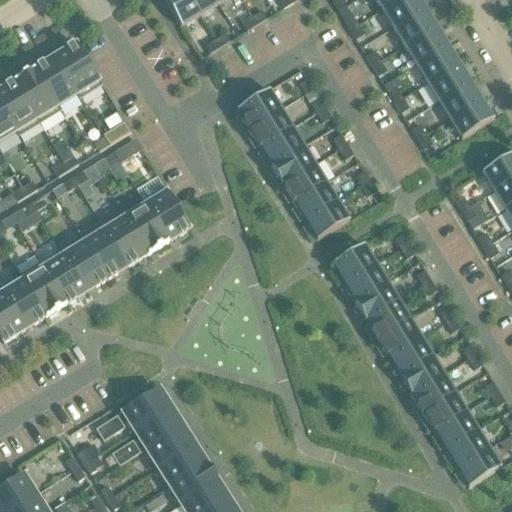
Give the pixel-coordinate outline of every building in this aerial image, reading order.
[(200,19),(188,0),(161,0),(180,31),(200,19)] [(218,8),(213,0),(188,0),(200,19),(218,8)] [(289,0),(283,0),(278,4),(283,12),(293,6),(289,0)] [(340,0),(338,0),(331,4),(338,15),(346,10),(340,0)] [(403,0),(373,0),(381,13),(403,0)] [(425,12),(417,0),(403,0),(381,13),(393,32),(425,12)] [(436,30),(425,12),(393,32),(404,50),(436,30)] [(266,22),(261,13),(251,20),(256,28),(266,22)] [(358,28),(352,18),(343,23),(349,33),(358,28)] [(251,20),(241,26),(246,35),(256,29),(251,20)] [(364,38),(358,28),(349,33),(356,43),(364,38)] [(448,49),(436,30),(404,50),(415,69),(448,49)] [(230,45),(224,36),(214,42),(219,51),(230,45)] [(219,51),(214,42),(204,49),(209,57),(219,51)] [(75,46),(54,60),(80,102),(101,89),(75,46)] [(459,67),(448,49),(415,69),(427,87),(459,67)] [(381,65),(374,54),(366,60),(372,70),(381,65)] [(54,60),(33,72),(59,115),(60,114),(57,110),(76,98),(79,102),(80,102),(54,60)] [(387,75),(381,65),(372,70),(378,80),(387,75)] [(470,86),(459,67),(427,87),(438,105),(470,86)] [(33,72),(13,85),(39,127),(59,115),(33,72)] [(307,83),(298,88),(305,99),(313,93),(307,83)] [(13,85),(0,92),(0,109),(18,140),(39,127),(13,85)] [(482,104),(470,86),(438,105),(449,124),(482,104)] [(403,101),(397,91),(388,96),(395,107),(403,101)] [(281,113),(269,94),(236,114),(248,133),(281,113)] [(409,112),(403,101),(395,107),(401,117),(409,112)] [(324,112),(318,102),(309,107),(316,117),(324,112)] [(494,123),(482,104),(449,124),(461,143),(494,123)] [(0,109),(0,144),(15,136),(17,140),(18,140),(0,109)] [(330,122),(324,112),(316,117),(322,127),(330,122)] [(292,132),(281,113),(248,133),(259,152),(292,132)] [(124,125),(102,138),(104,141),(109,149),(130,136),(124,125)] [(419,128),(410,133),(416,144),(425,138),(419,128)] [(303,150),(292,132),(259,152),(271,170),(303,150)] [(341,138),(332,143),(338,154),(347,148),(341,138)] [(432,148),(426,138),(417,143),(423,154),(432,148)] [(104,141),(93,147),(98,156),(109,149),(104,141)] [(134,143),(113,156),(118,164),(120,167),(141,154),(134,143)] [(347,148),(338,154),(344,164),(353,159),(347,148)] [(314,168),(303,150),(271,170),(282,188),(314,168)] [(113,156),(103,162),(108,171),(118,165),(113,156)] [(511,156),(481,176),(493,195),(511,183),(511,156)] [(73,160),(63,166),(68,174),(78,168),(73,160)] [(63,166),(52,172),(58,181),(68,174),(63,166)] [(326,187),(314,168),(282,188),(293,207),(326,187)] [(82,175),(72,181),(77,190),(87,183),(82,175)] [(369,185),(363,175),(355,180),(361,191),(369,185)] [(72,181),(62,187),(67,196),(77,190),(72,181)] [(511,183),(493,195),(504,214),(511,208),(511,183)] [(32,185),(22,191),(27,199),(37,193),(32,185)] [(376,196),(369,185),(361,191),(367,201),(376,196)] [(337,205),(326,187),(293,207),(305,225),(337,205)] [(163,190),(142,204),(168,246),(189,233),(163,190)] [(22,191),(11,197),(17,206),(27,199),(22,191)] [(41,200),(31,206),(36,215),(46,209),(41,200)] [(469,210),(463,200),(454,205),(460,215),(469,210)] [(142,204),(121,216),(147,258),(168,246),(142,204)] [(349,225),(337,205),(305,225),(316,245),(349,225)] [(36,215),(31,206),(21,213),(26,221),(36,215)] [(475,220),(469,210),(460,215),(467,225),(475,220)] [(121,216),(101,229),(127,271),(147,258),(121,216)] [(103,233),(83,245),(106,284),(127,271),(101,229),(100,229),(103,233)] [(491,247),(485,237),(477,242),(483,252),(491,247)] [(408,248),(402,238),(393,243),(399,253),(408,248)] [(61,253),(60,254),(86,296),(106,284),(83,245),(63,257),(61,253)] [(498,257),(491,247),(483,252),(489,262),(498,257)] [(363,248),(331,268),(342,287),(375,268),(363,248)] [(414,258),(408,248),(399,253),(406,263),(414,258)] [(60,254),(40,266),(65,309),(86,296),(60,254)] [(40,266),(19,279),(45,321),(65,309),(40,266)] [(386,286),(375,268),(342,287),(354,306),(386,286)] [(430,284),(424,274),(416,280),(422,290),(430,284)] [(511,285),(511,280),(508,274),(500,279),(506,289),(511,285)] [(19,279),(0,290),(0,293),(25,334),(45,321),(19,279)] [(437,295),(430,284),(422,290),(428,300),(437,295)] [(398,304),(386,286),(354,306),(365,324),(398,304)] [(0,293),(0,341),(3,347),(25,334),(0,293)] [(409,323),(398,304),(365,324),(377,343),(409,323)] [(453,322),(447,311),(439,317),(445,327),(453,322)] [(459,332),(453,322),(445,327),(451,337),(459,332)] [(421,342),(409,323),(377,343),(388,362),(421,342)] [(432,360),(421,342),(388,362),(399,380),(432,360)] [(476,358),(469,348),(461,354),(467,364),(476,358)] [(482,369),(476,358),(467,364),(473,374),(482,369)] [(443,379),(432,360),(399,380),(411,398),(443,379)] [(454,397),(443,379),(411,398),(422,417),(454,397)] [(498,395),(492,385),(484,391),(490,401),(498,395)] [(170,412),(158,393),(122,416),(134,435),(170,412)] [(505,406),(498,395),(490,401),(496,411),(505,406)] [(466,415),(454,397),(422,417),(433,435),(466,415)] [(182,431),(170,412),(134,435),(146,454),(182,431)] [(477,434),(466,415),(433,435),(444,454),(477,434)] [(193,449),(182,431),(146,454),(157,472),(193,449)] [(488,452),(477,434),(444,454),(456,472),(488,452)] [(205,467),(193,449),(157,472),(169,490),(205,467)] [(500,472),(488,452),(456,472),(468,492),(500,472)] [(83,453),(77,458),(83,468),(90,463),(83,453)] [(71,461),(65,465),(71,475),(78,471),(71,461)] [(90,463),(83,468),(89,478),(96,474),(90,463)] [(217,485),(205,467),(169,490),(180,508),(217,485)] [(78,471),(71,475),(78,485),(84,481),(78,471)] [(0,511),(12,511),(35,498),(23,479),(0,493),(0,511)] [(214,511),(228,504),(217,485),(180,508),(182,511),(214,511)] [(106,490),(100,494),(106,504),(113,500),(106,490)] [(95,497),(88,502),(94,511),(101,507),(95,497)] [(43,511),(35,498),(12,511),(43,511)] [(113,500),(106,504),(111,511),(116,511),(119,510),(113,500)]
